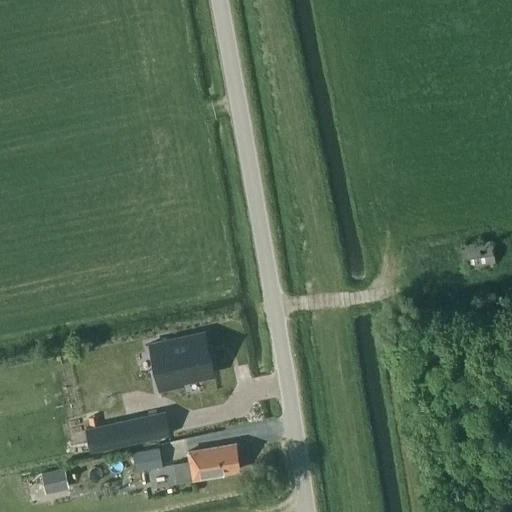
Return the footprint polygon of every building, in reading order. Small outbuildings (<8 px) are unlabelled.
[(494,265),(490,240),(461,244),(464,269),(494,265)] [(205,321),(150,333),(153,347),(160,378),(183,373),(183,370),(214,363),(205,321)] [(0,377),(0,409),(29,406),(25,374),(0,377)] [(169,434),(164,411),(85,428),(90,452),(169,434)] [(238,471),(234,445),(187,453),(191,481),(221,476),(221,474),(238,471)] [(162,468),(159,446),(133,450),(137,472),(162,468)] [(45,469),(48,490),(70,487),(67,466),(45,469)]
